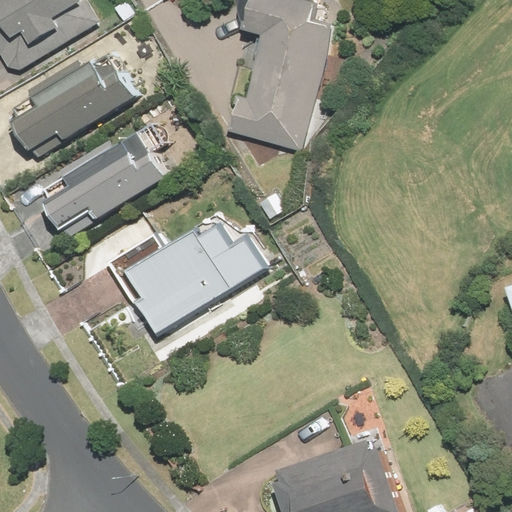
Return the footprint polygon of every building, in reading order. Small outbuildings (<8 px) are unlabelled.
[(90,0),(6,0),(0,4),(0,58),(7,54),(20,76),(106,26),(90,0)] [(237,134),(309,153),(342,28),(322,23),(328,3),(318,0),(264,0),(256,31),(271,35),(254,100),(246,98),(237,134)] [(119,53),(18,112),(40,149),(68,133),(72,141),(146,98),(119,53)] [(149,134),(49,194),(70,229),(100,211),(106,220),(176,178),(149,134)] [(283,188),(260,203),(274,224),(297,209),(283,188)] [(147,303),(165,334),(275,269),(256,237),(239,247),(223,221),(138,271),(154,298),(147,303)] [(282,471),(296,511),(409,511),(384,436),(282,471)]
